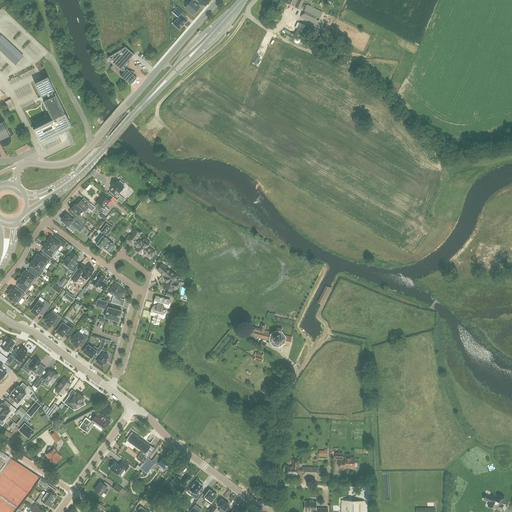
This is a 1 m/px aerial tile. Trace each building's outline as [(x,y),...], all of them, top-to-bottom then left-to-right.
[(192,0),(185,8),(193,14),(199,7),(192,0)] [(306,6),(302,4),(304,0),(303,0),(285,0),(285,2),(300,9),(304,11),(301,17),(316,24),(322,12),(307,5),(306,6)] [(277,12),(281,3),(276,1),(272,9),(277,12)] [(277,17),(279,13),(272,10),(267,21),(272,24),(275,17),(277,17)] [(173,23),(173,24),(179,29),(180,29),(182,26),(185,23),(187,21),(188,20),(187,20),(181,15),(173,23)] [(309,32),(311,28),(308,27),(300,23),(295,34),(303,38),(306,31),(309,32)] [(1,34),(0,34),(0,50),(15,64),(23,56),(1,34)] [(134,54),(125,46),(108,57),(113,65),(114,65),(120,70),(123,72),(121,76),(130,84),(136,77),(132,74),(134,72),(130,70),(130,71),(127,69),(126,69),(123,66),(134,54)] [(44,94),(46,98),(43,99),(53,118),(34,128),(38,135),(36,136),(40,143),(58,134),(57,132),(59,131),(61,134),(64,132),(62,129),(64,128),(65,130),(73,127),(68,118),(69,117),(56,92),(54,94),(52,90),(55,89),(48,75),(35,82),(42,96),(44,94)] [(10,110),(16,107),(11,98),(6,101),(10,110)] [(0,138),(10,133),(4,121),(0,122),(0,138)] [(119,192),(124,187),(116,180),(111,185),(113,187),(110,190),(115,194),(117,191),(119,192)] [(104,214),(109,209),(105,205),(110,199),(104,194),(97,202),(102,206),(99,209),(104,214)] [(88,206),(81,200),(80,199),(79,199),(77,201),(77,202),(78,203),(77,205),(83,210),(82,210),(84,211),(87,207),(92,211),(95,207),(91,203),(88,206)] [(83,210),(77,205),(75,203),(73,205),(72,205),(70,207),(70,208),(71,208),(78,215),(76,217),(81,222),(83,223),(84,225),(87,221),(83,218),(84,217),(79,214),(82,210),(83,210)] [(62,216),(61,218),(61,219),(61,220),(67,225),(68,226),(70,223),(76,228),(80,232),(85,227),(82,224),(83,223),(81,222),(76,217),(74,220),(66,214),(64,216),(63,216),(62,216)] [(107,239),(105,237),(112,228),(106,224),(100,232),(104,235),(103,236),(103,235),(96,244),(101,248),(101,247),(108,251),(108,252),(109,250),(112,252),(115,248),(113,246),(114,244),(107,239)] [(131,236),(128,240),(133,244),(134,242),(136,240),(140,234),(135,230),(131,236)] [(47,242),(57,250),(61,245),(63,246),(66,243),(58,238),(56,240),(50,236),(48,240),(49,240),(47,242)] [(136,240),(134,242),(136,243),(135,245),(137,247),(136,249),(135,249),(138,252),(142,254),(143,253),(144,254),(143,254),(144,254),(145,256),(146,256),(147,256),(150,259),(155,252),(152,250),(147,247),(148,246),(148,245),(150,242),(144,238),(143,239),(142,240),(143,240),(142,241),(141,242),(139,240),(137,241),(136,240)] [(57,250),(47,242),(46,244),(45,243),(42,247),(48,251),(46,254),(51,258),(57,250)] [(64,262),(61,266),(67,271),(68,268),(69,269),(75,261),(79,257),(71,251),(64,262)] [(36,258),(34,260),(44,267),(50,259),(45,255),(43,258),(37,254),(35,257),(36,258)] [(42,270),(44,267),(34,260),(33,261),(32,261),(30,264),(35,268),(33,271),(39,276),(43,271),(42,270)] [(75,270),(81,264),(78,261),(72,267),(75,270)] [(174,290),(174,288),(176,288),(177,288),(177,287),(178,286),(178,285),(179,280),(176,279),(177,275),(166,268),(167,267),(166,267),(164,266),(165,265),(164,265),(162,264),(157,269),(160,272),(161,273),(163,276),(164,278),(165,278),(166,281),(166,282),(165,287),(174,290)] [(86,268),(83,271),(82,270),(79,267),(73,275),(76,277),(79,273),(81,275),(87,279),(89,277),(92,273),(92,272),(94,270),(93,269),(93,268),(90,265),(89,266),(88,265),(86,268)] [(22,277),(32,284),(38,276),(32,272),(30,275),(24,271),(22,274),(23,275),(22,277)] [(98,287),(98,286),(103,290),(107,284),(102,281),(105,277),(99,272),(91,282),(98,287)] [(32,284),(22,277),(20,279),(19,278),(17,281),(22,285),(20,288),(26,292),(32,284)] [(58,280),(56,283),(62,287),(67,280),(64,277),(60,282),(58,280)] [(118,286),(116,284),(115,284),(114,284),(111,288),(109,290),(109,291),(115,296),(114,299),(112,298),(111,303),(119,305),(120,300),(119,300),(119,299),(125,292),(118,286)] [(326,286),(318,302),(321,304),(329,287),(326,286)] [(19,290),(17,293),(11,288),(9,292),(10,293),(8,295),(10,297),(9,298),(13,301),(14,300),(18,303),(21,305),(25,300),(22,297),(25,294),(19,290)] [(152,322),(158,324),(160,317),(163,318),(166,310),(163,309),(164,306),(168,307),(170,300),(156,296),(154,303),(155,303),(154,307),(153,306),(151,314),(154,315),(152,322)] [(119,321),(120,318),(121,314),(122,311),(116,309),(113,308),(108,307),(106,306),(107,302),(98,299),(96,306),(105,309),(107,309),(105,318),(110,319),(109,319),(110,319),(110,320),(113,321),(114,320),(119,321)] [(37,315),(38,313),(41,309),(45,312),(50,305),(44,300),(42,303),(38,301),(31,311),(37,315)] [(45,318),(46,319),(45,321),(47,323),(47,324),(50,327),(54,321),(57,323),(62,317),(53,310),(49,315),(48,315),(45,318)] [(63,322),(56,331),(59,333),(58,334),(62,336),(63,336),(68,330),(70,332),(74,326),(68,321),(66,325),(63,322)] [(258,337),(262,338),(264,330),(265,325),(261,324),(260,328),(249,326),(247,334),(258,336),(258,337)] [(290,345),(292,337),(282,335),(281,333),(282,328),(277,327),(276,331),(272,334),(271,334),(271,332),(264,330),(262,338),(271,340),(273,343),(278,345),(280,343),(290,345)] [(75,335),(72,338),(73,339),(71,341),(74,343),(73,344),(77,347),(81,341),(84,343),(88,338),(79,331),(76,335),(75,335)] [(0,339),(0,345),(2,347),(0,350),(0,351),(5,355),(8,351),(7,350),(14,342),(12,341),(13,340),(9,337),(9,338),(6,336),(2,341),(0,339)] [(96,352),(98,354),(102,349),(103,347),(104,344),(101,343),(100,346),(98,349),(94,346),(93,348),(88,345),(83,352),(86,354),(88,356),(92,358),(96,352)] [(5,361),(10,365),(16,357),(22,361),(25,357),(24,356),(27,352),(26,351),(27,350),(24,347),(23,348),(22,348),(16,355),(12,352),(8,358),(5,361)] [(105,351),(102,349),(98,354),(100,356),(96,361),(102,365),(104,362),(105,363),(107,360),(106,359),(108,356),(103,353),(105,351)] [(256,352),(255,356),(256,356),(255,359),(262,361),(263,357),(262,357),(263,354),(256,352)] [(29,357),(22,368),(28,372),(30,369),(31,368),(34,371),(34,372),(39,376),(43,371),(37,367),(40,363),(41,362),(34,357),(32,360),(29,358),(30,358),(29,357)] [(45,375),(43,378),(44,379),(51,384),(52,384),(55,381),(54,380),(58,375),(53,371),(52,372),(49,370),(45,375)] [(38,378),(33,385),(38,388),(43,381),(38,378)] [(70,384),(63,379),(56,389),(62,394),(65,391),(65,392),(68,388),(67,388),(70,384)] [(15,388),(13,390),(24,399),(28,394),(30,396),(33,392),(27,387),(25,389),(22,387),(21,388),(19,386),(18,385),(16,389),(15,388)] [(12,393),(9,396),(15,400),(12,403),(17,407),(24,399),(13,390),(11,392),(12,393)] [(69,394),(64,402),(67,405),(70,402),(73,405),(75,408),(76,408),(77,409),(80,407),(80,406),(83,404),(82,401),(84,397),(77,392),(77,393),(75,395),(74,395),(73,397),(70,394),(69,394)] [(24,415),(17,423),(21,427),(19,429),(29,438),(35,431),(29,426),(31,424),(27,421),(40,405),(36,401),(27,412),(24,415)] [(2,403),(0,405),(0,409),(8,417),(12,412),(13,412),(16,409),(11,405),(9,407),(6,405),(6,406),(2,403)] [(43,408),(49,419),(55,411),(51,408),(50,409),(45,405),(43,408)] [(95,416),(90,422),(85,419),(79,427),(87,433),(91,428),(90,427),(94,421),(103,428),(106,424),(107,425),(110,421),(99,412),(96,417),(95,416)] [(56,442),(61,439),(55,431),(50,434),(56,442)] [(126,440),(125,441),(126,442),(134,448),(141,453),(137,459),(142,463),(140,466),(137,464),(135,468),(138,471),(149,456),(150,454),(151,452),(154,448),(149,445),(140,438),(138,437),(138,436),(136,435),(132,432),(130,435),(126,440)] [(53,463),(60,457),(54,449),(47,454),(53,463)] [(341,458),(341,460),(340,460),(340,467),(345,467),(354,467),(354,466),(357,467),(357,462),(354,462),(355,458),(354,458),(354,457),(351,457),(351,458),(345,458),(345,457),(342,456),(342,453),(336,453),(335,458),(341,458)] [(141,467),(140,468),(145,472),(150,465),(152,467),(155,463),(160,467),(162,465),(167,470),(172,463),(167,459),(168,457),(164,455),(160,461),(158,459),(160,456),(157,454),(152,461),(148,458),(141,467)] [(297,473),(303,473),(303,469),(298,469),(298,460),(292,459),(292,466),(288,466),(287,475),(297,475),(297,473)] [(126,470),(129,466),(122,461),(119,465),(114,462),(110,468),(117,474),(122,467),(126,470)] [(318,475),(318,468),(303,467),(303,469),(303,473),(303,475),(318,475)] [(180,482),(186,486),(188,483),(187,482),(192,476),(186,472),(183,476),(181,475),(180,476),(178,474),(174,480),(179,483),(180,482)] [(191,495),(197,499),(200,494),(197,492),(203,485),(196,479),(189,489),(194,492),(191,495)] [(105,493),(111,486),(106,483),(105,485),(100,481),(94,490),(101,495),(103,492),(105,493)] [(119,492),(122,488),(116,484),(113,488),(119,492)] [(47,491),(44,496),(52,501),(56,496),(54,494),(56,491),(48,485),(45,489),(47,491)] [(209,489),(204,496),(208,499),(206,501),(211,505),(214,501),(213,500),(217,495),(209,489)] [(52,501),(44,496),(41,494),(36,501),(41,505),(44,502),(51,506),(54,502),(52,501)] [(501,504),(504,498),(499,495),(498,498),(491,496),(491,497),(486,495),(484,499),(491,502),(490,506),(493,508),(494,507),(500,510),(503,505),(501,504)] [(221,498),(217,504),(221,507),(219,510),(220,511),(225,511),(226,511),(225,510),(229,504),(221,498)] [(344,511),(342,511),(341,511),(362,511),(359,511),(359,508),(363,508),(363,503),(352,503),(352,501),(342,500),(342,506),(344,506),(344,511)] [(312,511),(327,511),(328,508),(316,508),(316,502),(305,501),(304,510),(312,510),(312,511)] [(19,511),(26,505),(24,503),(15,511),(19,511)]
